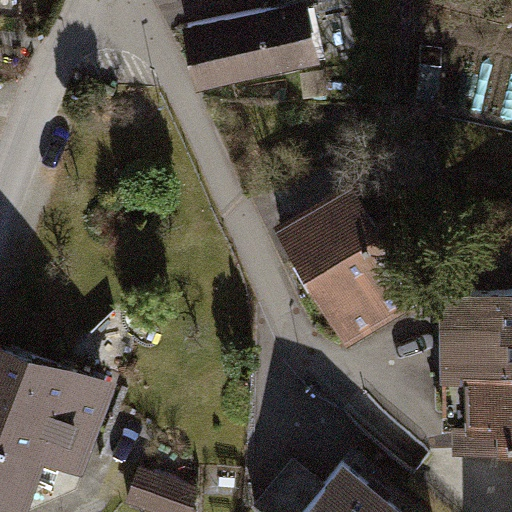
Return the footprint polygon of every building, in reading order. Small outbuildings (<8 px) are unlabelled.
[(264,6),(182,23),(198,99),(280,83),(264,6)] [(335,174),(264,219),(339,339),(411,294),(335,174)] [(439,380),(511,379),(511,291),(438,293),(439,380)] [(0,505),(17,511),(24,511),(40,469),(79,484),(115,386),(0,343),(0,505)] [(440,458),(511,455),(511,379),(439,380),(440,458)] [(412,511),(345,455),(296,511),(412,511)] [(144,468),(140,507),(200,511),(204,473),(144,468)]
